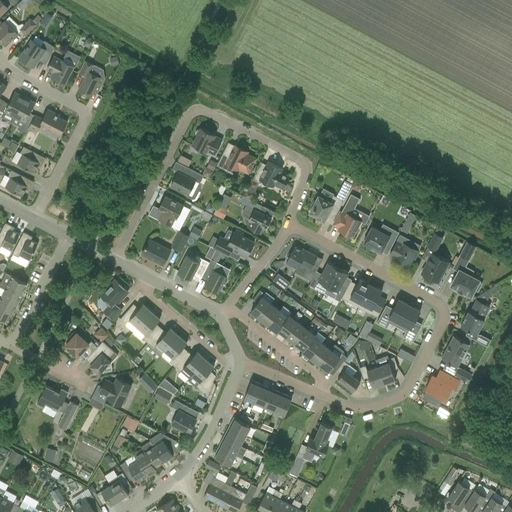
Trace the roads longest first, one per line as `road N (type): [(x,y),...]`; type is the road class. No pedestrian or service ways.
road 1 (residential): [(114,262),(196,111),(308,164),(288,221)]
road 2 (residential): [(323,396),(361,408),(406,390),(441,316),(431,296),(288,221)]
road 3 (residential): [(34,220),(87,121),(82,101),(0,47)]
road 4 (residential): [(224,306),(321,379),(323,396)]
road 5 (residential): [(175,478),(209,436),(239,362)]
road 6 (residential): [(11,348),(64,235)]
